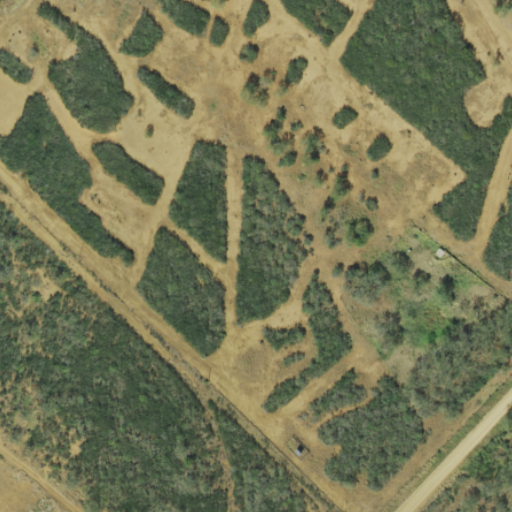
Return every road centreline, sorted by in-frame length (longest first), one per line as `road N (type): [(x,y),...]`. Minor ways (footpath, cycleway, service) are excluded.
road 1 (residential): [(330,511),(0,195)]
road 2 (residential): [(400,511),(511,395)]
